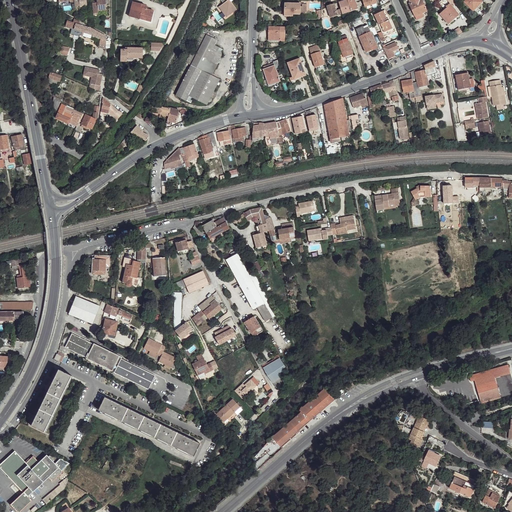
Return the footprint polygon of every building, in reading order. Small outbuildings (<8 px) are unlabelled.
[(97,2),(92,2),(93,14),(98,13),(98,11),(106,10),(105,0),(98,0),(97,0),(97,2)] [(224,0),(223,1),(219,4),(227,14),(237,6),(232,0),(224,0)] [(358,9),(355,0),(346,0),(339,2),(343,14),(358,9)] [(427,10),(422,0),(409,0),(411,3),(410,3),(415,16),(427,10)] [(459,15),(446,0),(440,0),(438,2),(444,9),(439,13),(443,18),(445,16),(450,22),(459,15)] [(473,11),(482,2),(480,0),(465,0),(464,2),(473,11)] [(151,21),(154,11),(145,8),(146,5),(133,2),(129,16),(151,21)] [(300,14),(301,4),(284,3),(284,14),(293,14),(300,14)] [(335,3),(328,5),(331,17),(338,15),(335,3)] [(226,18),(228,15),(227,14),(219,4),(217,6),(226,18)] [(228,15),(238,7),(237,6),(227,14),(228,15)] [(388,21),(383,11),(375,15),(379,25),(381,24),(384,32),(393,28),(390,20),(388,21)] [(396,31),(389,14),(386,15),(388,21),(390,20),(393,28),(384,32),(381,24),(379,25),(384,36),(396,31)] [(74,29),(75,23),(67,21),(65,27),(74,29)] [(87,34),(89,27),(79,24),(78,30),(81,31),(82,32),(87,34)] [(106,41),(107,36),(89,27),(87,34),(100,39),(106,41)] [(280,40),(280,27),(268,27),(268,37),(274,37),(274,40),(280,40)] [(377,45),(369,28),(365,30),(363,27),(356,30),(367,52),(372,49),(372,47),(377,45)] [(189,63),(205,33),(201,31),(185,61),(189,63)] [(205,103),(218,78),(211,74),(221,53),(221,50),(218,48),(219,46),(214,44),(216,39),(205,33),(189,63),(174,93),(184,98),(187,93),(192,96),(205,103)] [(353,54),(346,35),(337,38),(344,57),(353,54)] [(162,51),(162,43),(151,42),(151,51),(162,51)] [(383,47),(389,59),(396,56),(394,52),(399,49),(396,42),(383,47)] [(325,64),(318,44),(309,47),(315,67),(325,64)] [(146,57),(146,46),(131,46),(131,48),(125,48),(124,60),(131,60),(131,57),(138,57),(146,57)] [(306,75),(300,58),(287,62),(294,80),(301,77),(306,75)] [(281,68),(278,60),(273,62),(274,66),(275,65),(276,70),(281,68)] [(276,70),(275,65),(274,66),(264,69),(267,78),(268,78),(270,84),(280,80),(276,70)] [(90,76),(85,75),(86,67),(85,67),(83,76),(91,77),(90,76)] [(99,74),(99,70),(86,67),(85,75),(90,76),(91,77),(90,87),(93,88),(99,91),(101,77),(98,76),(99,74)] [(415,97),(416,101),(418,100),(418,97),(421,96),(420,87),(429,85),(426,76),(429,75),(427,69),(415,72),(415,70),(411,71),(412,79),(418,78),(418,82),(413,83),(414,91),(415,97)] [(60,81),(62,76),(50,72),(49,77),(60,81)] [(471,87),(468,72),(455,74),(457,90),(471,87)] [(413,83),(412,79),(401,81),(403,92),(409,91),(414,91),(413,83)] [(501,80),(490,81),(490,86),(492,97),(494,106),(506,104),(505,95),(503,95),(502,87),(501,80)] [(396,90),(394,82),(382,85),(383,90),(384,93),(390,91),(393,101),(398,100),(396,90)] [(382,85),(381,84),(370,88),(371,93),(383,90),(382,85)] [(364,98),(362,93),(351,98),(354,108),(362,104),(363,107),(366,105),(365,103),(367,102),(366,98),(364,98)] [(428,110),(433,109),(433,104),(436,103),(445,102),(443,94),(426,96),(428,110)] [(488,100),(487,95),(478,97),(479,102),(475,102),(478,118),(488,116),(485,101),(488,100)] [(109,109),(110,104),(103,97),(102,101),(103,102),(101,110),(103,110),(109,111),(109,109)] [(347,126),(342,98),(325,104),(331,139),(335,138),(344,136),(344,137),(349,135),(348,131),(347,126)] [(396,117),(394,106),(390,107),(389,103),(387,104),(387,107),(386,108),(388,118),(396,117)] [(70,124),(76,111),(73,110),(66,107),(67,106),(62,104),(56,117),(69,124),(70,124)] [(121,113),(122,113),(120,111),(119,112),(110,104),(109,109),(110,109),(113,111),(112,113),(117,116),(116,118),(117,119),(122,114),(121,113)] [(167,118),(170,108),(155,105),(155,107),(151,106),(149,113),(151,114),(152,112),(162,114),(162,117),(167,118)] [(176,122),(179,110),(170,107),(170,108),(167,118),(167,120),(176,122)] [(116,118),(117,116),(112,113),(113,111),(110,109),(109,109),(109,111),(108,114),(116,118)] [(78,123),(83,113),(80,111),(79,113),(76,111),(70,124),(73,125),(75,122),(77,123),(76,124),(78,124),(78,123)] [(97,120),(97,119),(93,117),(83,113),(78,123),(81,124),(86,115),(96,119),(97,120)] [(319,129),(316,114),(312,115),(311,115),(307,116),(310,131),(319,129)] [(91,129),(96,119),(86,115),(81,124),(82,125),(85,126),(91,129)] [(305,128),(303,116),(292,118),(295,130),(305,128)] [(409,139),(406,116),(400,118),(400,121),(398,122),(401,140),(405,139),(405,140),(409,139)] [(290,131),(285,119),(277,122),(279,135),(290,131)] [(475,126),(474,120),(464,122),(465,128),(475,126)] [(488,120),(478,122),(481,136),(491,134),(488,120)] [(279,135),(277,122),(266,124),(264,124),(265,135),(266,139),(277,137),(280,137),(279,135)] [(264,124),(266,124),(264,123),(254,123),(253,136),(253,138),(265,135),(264,124)] [(143,129),(137,125),(131,132),(144,141),(146,142),(147,140),(149,135),(143,132),(144,131),(142,130),(143,129)] [(247,135),(246,127),(233,129),(234,134),(235,138),(235,139),(244,137),(243,136),(247,135)] [(230,134),(229,130),(228,130),(217,133),(219,141),(231,139),(230,134)] [(24,145),(22,134),(17,135),(16,133),(12,134),(13,136),(12,136),(14,146),(20,145),(24,145)] [(213,151),(211,142),(209,143),(208,138),(206,134),(199,138),(204,154),(213,151)] [(118,154),(131,140),(126,136),(113,150),(118,154)] [(195,144),(180,149),(180,150),(181,153),(186,167),(190,166),(188,160),(199,157),(195,144)] [(182,165),(181,162),(179,153),(181,153),(180,150),(180,149),(179,147),(167,159),(163,163),(164,169),(171,167),(170,165),(173,164),(174,167),(182,165)] [(31,163),(30,153),(22,154),(23,164),(31,163)] [(479,187),(479,178),(465,177),(465,180),(465,189),(473,189),(473,187),(479,187)] [(502,178),(500,178),(479,178),(479,187),(479,189),(484,189),(500,190),(504,190),(502,180),(502,178)] [(465,189),(465,180),(444,180),(444,185),(450,185),(449,184),(456,184),(465,189)] [(431,195),(430,187),(420,187),(410,192),(414,200),(419,197),(418,194),(419,193),(424,193),(424,195),(431,195)] [(400,205),(399,192),(393,193),(393,194),(391,194),(382,196),(384,208),(390,207),(390,205),(395,204),(396,206),(400,205)] [(151,204),(149,197),(138,200),(140,207),(150,205),(151,204)] [(315,208),(314,201),(299,203),(299,207),(301,214),(309,212),(309,210),(315,208)] [(270,231),(262,206),(248,210),(240,216),(242,219),(246,216),(248,220),(252,217),(255,217),(255,219),(256,223),(259,224),(262,233),(264,232),(270,231)] [(227,223),(224,217),(210,225),(209,222),(203,226),(211,239),(215,236),(230,228),(227,223)] [(357,228),(355,219),(345,221),(346,223),(342,224),(337,225),(336,223),(331,224),(331,228),(333,234),(338,232),(339,235),(348,233),(348,232),(348,230),(357,228)] [(295,237),(294,227),(289,228),(282,229),(279,230),(279,235),(281,239),(295,237)] [(317,237),(323,236),(322,231),(322,229),(322,228),(308,231),(310,241),(318,240),(317,237)] [(281,239),(279,235),(275,235),(275,231),(270,232),(273,243),(281,242),(281,239)] [(262,233),(254,236),(258,248),(268,245),(264,232),(262,233)] [(194,247),(191,240),(187,241),(185,237),(175,240),(178,251),(194,247)] [(146,247),(142,246),(142,248),(138,248),(138,261),(140,262),(146,262),(146,247)] [(244,264),(238,252),(227,259),(254,308),(258,306),(265,302),(253,280),(248,270),(244,264)] [(167,275),(165,256),(153,258),(154,276),(167,275)] [(106,264),(106,259),(97,259),(94,259),(93,274),(105,274),(106,264)] [(137,278),(140,262),(138,261),(132,260),(131,265),(129,264),(126,264),(121,282),(126,283),(127,284),(128,285),(129,286),(131,285),(131,283),(131,282),(130,281),(131,276),(137,278)] [(30,284),(29,276),(30,276),(29,264),(26,264),(26,265),(20,266),(21,275),(18,275),(18,278),(18,285),(30,284)] [(206,278),(203,271),(177,283),(178,286),(180,289),(186,286),(206,278)] [(209,284),(206,278),(186,286),(190,293),(209,284)] [(262,287),(257,278),(253,280),(265,302),(269,300),(262,287)] [(92,323),(99,305),(76,296),(69,314),(92,323)] [(222,308),(212,296),(199,306),(202,310),(208,318),(209,319),(222,308)] [(278,315),(269,300),(265,302),(258,306),(266,321),(278,315)] [(121,314),(122,310),(118,309),(119,308),(108,304),(105,312),(116,315),(117,313),(121,314)] [(208,318),(202,310),(192,318),(198,325),(208,318)] [(6,311),(0,311),(0,320),(15,320),(14,317),(14,311),(6,311)] [(262,330),(262,329),(258,321),(256,319),(254,316),(244,322),(251,333),(256,330),(257,332),(258,333),(262,330)] [(115,335),(118,321),(105,319),(102,332),(107,333),(115,335)] [(192,329),(187,322),(181,326),(175,330),(181,339),(188,333),(188,332),(192,329)] [(226,326),(213,334),(215,338),(214,339),(218,345),(234,335),(230,328),(228,329),(226,326)] [(88,358),(94,345),(91,344),(72,334),(65,348),(84,357),(85,357),(88,358)] [(163,350),(166,345),(149,337),(144,347),(150,350),(157,354),(159,354),(160,353),(162,353),(163,350)] [(87,359),(112,371),(112,372),(114,373),(121,359),(122,358),(119,356),(94,344),(94,345),(88,358),(87,359)] [(174,368),(177,361),(174,360),(176,356),(163,350),(162,353),(159,361),(165,363),(171,367),(174,368)] [(283,363),(278,355),(273,357),(274,358),(266,363),(265,362),(261,364),(262,365),(267,374),(283,363)] [(204,358),(192,364),(198,375),(204,372),(209,369),(210,371),(213,369),(210,363),(207,364),(204,358)] [(148,389),(155,376),(121,359),(114,373),(148,389)] [(267,374),(276,388),(285,381),(281,376),(288,371),(283,363),(267,374)] [(511,379),(508,366),(469,376),(470,382),(474,381),(475,385),(481,404),(511,395),(511,379)] [(45,432),(74,377),(62,371),(32,425),(45,432)] [(244,382),(236,389),(243,397),(260,381),(255,375),(246,384),(244,382)] [(269,394),(273,391),(267,383),(264,386),(269,394)] [(335,400),(326,389),(325,389),(322,392),(300,411),(301,412),(272,438),(282,447),(300,432),(299,431),(335,400)] [(195,458),(201,445),(107,397),(101,410),(195,458)] [(234,411),(240,406),(233,398),(227,403),(234,411)] [(223,420),(234,411),(227,403),(216,412),(223,420)] [(237,414),(243,409),(240,406),(234,411),(237,414)] [(432,417),(421,412),(414,428),(424,433),(432,417)] [(424,433),(414,428),(409,439),(412,441),(411,444),(420,448),(423,440),(421,439),(423,435),(424,433)] [(122,452),(125,445),(116,441),(114,446),(109,443),(107,448),(112,450),(111,451),(117,454),(118,451),(122,452)] [(14,450),(0,463),(0,465),(24,491),(11,503),(20,511),(32,499),(29,495),(48,477),(52,480),(61,470),(60,469),(65,463),(58,456),(53,461),(44,452),(37,459),(31,453),(23,460),(14,450)] [(440,459),(427,454),(422,464),(435,470),(440,459)] [(479,483),(456,475),(455,479),(475,487),(477,488),(479,483)] [(65,489),(66,485),(69,478),(68,477),(60,484),(61,485),(51,493),(55,497),(65,489)] [(475,487),(455,479),(450,491),(471,499),(475,487)] [(503,493),(491,486),(489,489),(501,495),(503,493)] [(501,495),(489,489),(482,501),(495,508),(501,495)] [(55,497),(51,493),(43,499),(47,504),(55,497)]
